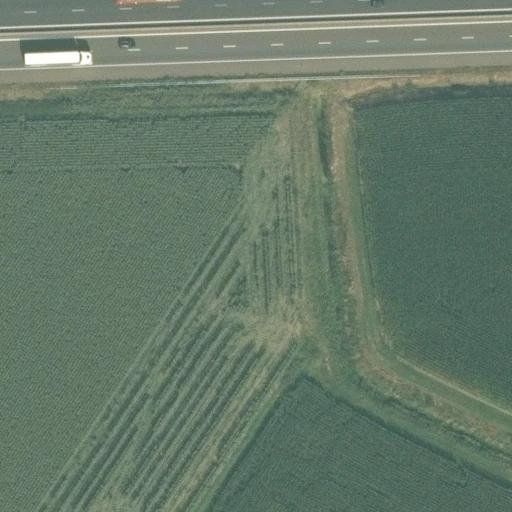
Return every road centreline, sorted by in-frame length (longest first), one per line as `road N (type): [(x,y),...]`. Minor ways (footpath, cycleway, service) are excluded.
road 1 (motorway): [(0,56),(511,39)]
road 2 (motorway): [(351,0),(0,12)]
